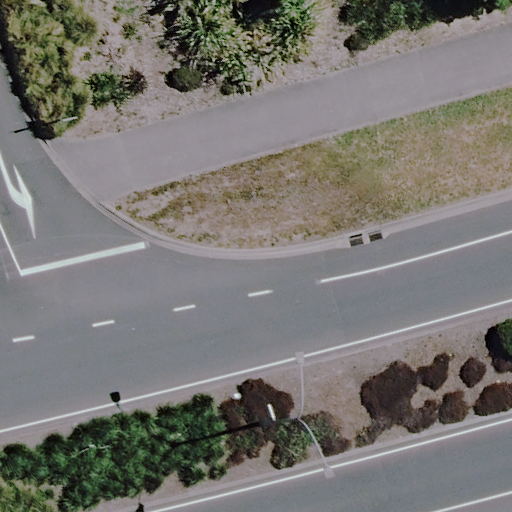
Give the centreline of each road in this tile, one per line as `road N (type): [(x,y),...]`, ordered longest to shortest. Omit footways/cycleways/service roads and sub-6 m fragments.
road 1 (secondary): [(35,370),(311,317),(511,261)]
road 2 (secondary): [(511,466),(353,511)]
road 3 (residential): [(0,250),(35,370)]
